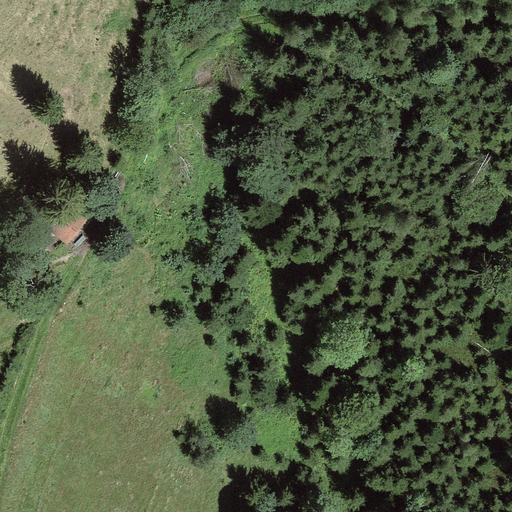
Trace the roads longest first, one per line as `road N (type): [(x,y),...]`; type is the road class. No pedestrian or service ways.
road 1 (track): [(0,469),(63,288),(129,178),(169,73),(183,52),(215,31)]
road 2 (track): [(253,19),(384,92),(511,188)]
road 3 (track): [(215,31),(253,19),(511,21)]
